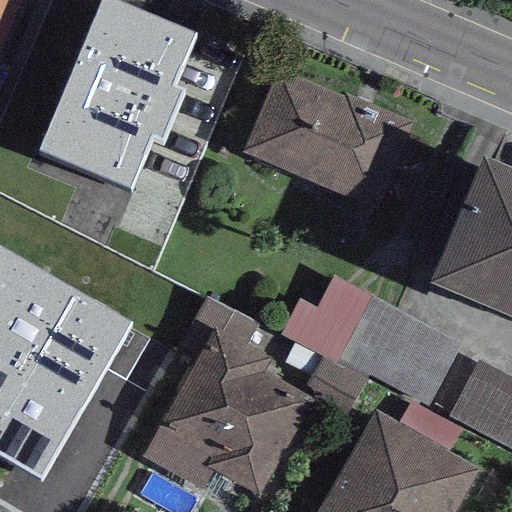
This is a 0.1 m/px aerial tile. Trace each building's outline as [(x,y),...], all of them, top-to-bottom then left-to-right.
[(0,0),(0,55),(23,0),(0,0)] [(209,43),(107,0),(75,0),(40,85),(169,139),(209,43)] [(412,128),(276,73),(241,159),(376,214),(412,128)] [(21,149),(0,139),(0,192),(1,193),(21,149)] [(511,181),(482,169),(429,299),(511,332),(511,181)] [(102,298),(0,238),(0,364),(47,392),(102,298)] [(203,300),(143,267),(128,295),(187,328),(203,300)] [(461,345),(332,280),(316,312),(298,303),(282,336),(428,410),(461,345)] [(272,362),(214,330),(143,459),(204,493),(214,475),(260,500),(313,403),(264,376),(272,362)] [(511,378),(478,361),(448,419),(511,451),(511,378)] [(458,511),(480,475),(375,415),(319,511),(458,511)]
